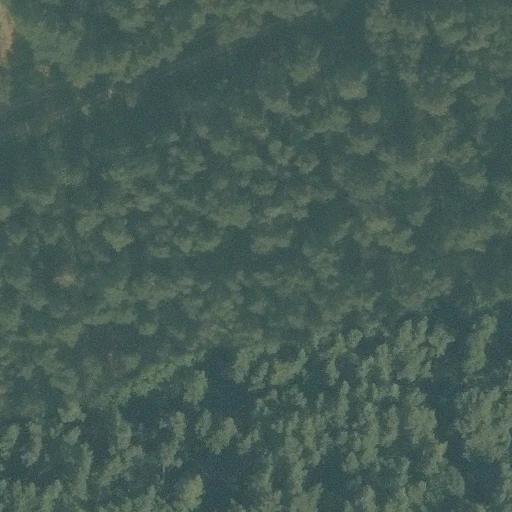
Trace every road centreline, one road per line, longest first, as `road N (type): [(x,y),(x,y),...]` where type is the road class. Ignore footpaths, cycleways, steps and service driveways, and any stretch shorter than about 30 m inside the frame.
road 1 (track): [(322,0),(0,134)]
road 2 (unknown): [(284,0),(0,119)]
